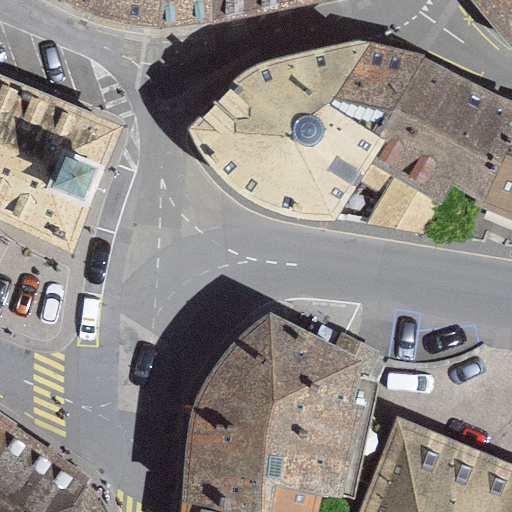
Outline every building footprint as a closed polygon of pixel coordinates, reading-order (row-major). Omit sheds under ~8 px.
[(57,0),(130,30),(313,6),(335,0),(57,0)] [(511,0),(456,0),(510,61),(511,60),(511,0)] [(186,119),(185,171),(232,210),(302,226),(362,226),(415,242),(445,195),(511,229),(511,109),(505,108),(405,57),(348,46),(249,61),(205,89),(186,119)] [(0,219),(75,254),(125,130),(0,76),(0,219)] [(511,511),(511,460),(384,407),(340,511),(305,511),(307,499),(327,503),(345,405),(335,366),(251,318),(187,374),(172,425),(169,511),(511,511)] [(0,511),(95,511),(78,480),(0,423),(0,511)]
